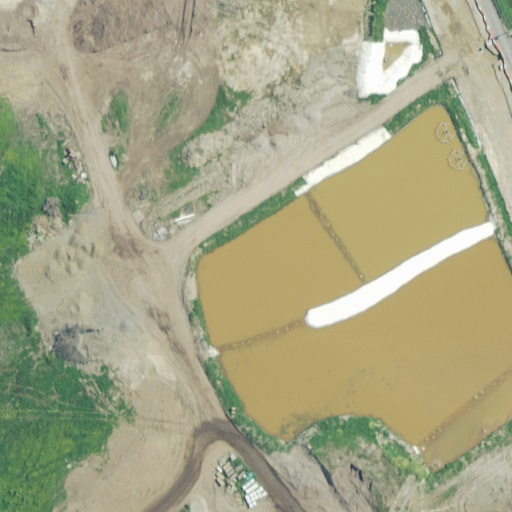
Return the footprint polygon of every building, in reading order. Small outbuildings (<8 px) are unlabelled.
[(110,0),(114,47),(148,45),(145,0),(110,0)] [(271,254),(258,242),(252,249),(248,245),(222,273),(239,289),(244,284),(254,294),(280,268),(268,257),(271,254)] [(206,263),(218,274),(226,266),(212,251),(204,260),(206,263)] [(218,274),(206,263),(197,272),(210,285),(220,276),(218,274)] [(118,357),(107,342),(77,363),(88,378),(118,357)] [(197,413),(172,376),(147,393),(193,460),(205,452),(184,422),(197,413)] [(106,409),(92,381),(77,389),(92,417),(106,409)]
